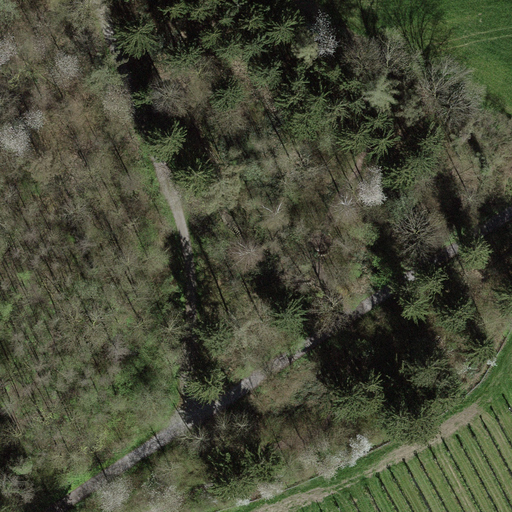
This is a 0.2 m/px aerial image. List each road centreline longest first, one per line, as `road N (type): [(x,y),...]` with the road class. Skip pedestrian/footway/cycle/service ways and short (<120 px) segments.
road 1 (track): [(187,415),(189,258),(97,0)]
road 2 (track): [(187,415),(511,212)]
road 3 (track): [(51,511),(187,415)]
